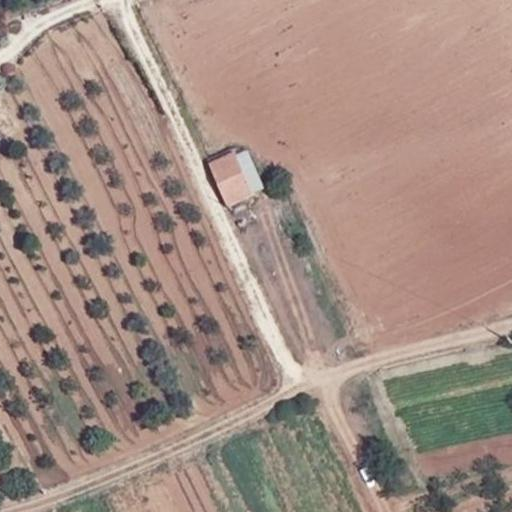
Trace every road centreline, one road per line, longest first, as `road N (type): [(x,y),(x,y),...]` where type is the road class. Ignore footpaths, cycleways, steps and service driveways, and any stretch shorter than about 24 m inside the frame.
road 1 (track): [(0,511),(53,495),(295,383)]
road 2 (track): [(328,378),(383,511)]
road 3 (unknown): [(118,0),(0,60)]
